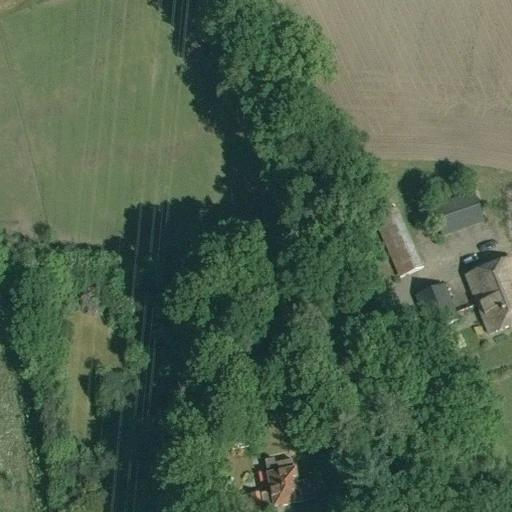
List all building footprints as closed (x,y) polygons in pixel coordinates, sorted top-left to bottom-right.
[(485,227),(476,195),(433,210),(444,241),(485,227)] [(401,208),(376,220),(401,280),(425,270),(401,208)] [(491,337),(511,328),(511,261),(468,278),(491,337)] [(447,286),(415,298),(430,334),(461,321),(447,286)] [(213,353),(203,360),(202,361),(210,371),(198,379),(207,390),(229,375),(213,353)] [(193,409),(199,425),(202,432),(235,420),(226,397),(193,409)] [(313,481),(298,484),(296,472),(295,472),(292,461),(275,465),(274,460),(266,462),(269,478),(273,493),(264,495),(264,494),(239,499),(240,511),(272,511),(277,511),(277,510),(303,504),(317,501),(313,481)]
